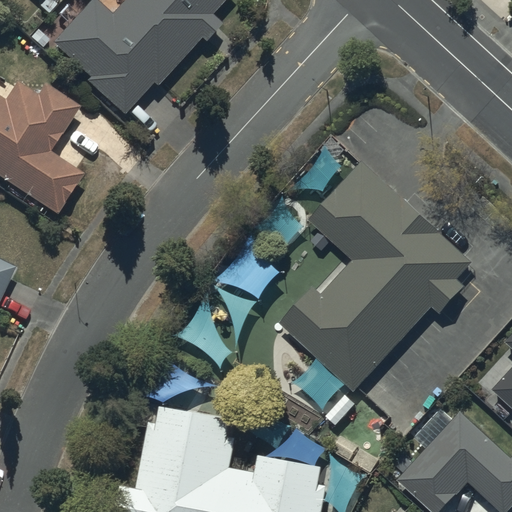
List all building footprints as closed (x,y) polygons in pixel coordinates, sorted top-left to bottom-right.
[(223,0),(125,0),(113,14),(97,0),(93,0),(53,44),(90,78),(87,82),(124,115),(152,84),(157,87),(199,40),(205,45),(221,27),(209,16),(223,0)] [(82,107),(46,85),(40,95),(18,81),(8,98),(0,93),(0,177),(57,216),(66,203),(77,187),(83,177),(51,156),(82,107)] [(469,264),(358,165),(307,222),(351,261),(319,296),(310,287),(276,325),(350,392),(428,306),(437,314),(460,290),(452,283),(469,264)] [(0,306),(19,268),(0,259),(0,306)] [(511,335),(505,343),(511,349),(511,364),(489,390),(511,410),(511,335)] [(511,456),(510,458),(460,412),(398,480),(433,511),(438,511),(467,481),(500,511),(505,511),(511,505),(511,456)] [(324,511),(328,492),(321,490),(324,473),(259,463),(256,477),(232,474),(237,444),(229,442),(232,427),(162,414),(159,429),(150,428),(137,496),(122,493),(119,511),(324,511)]
